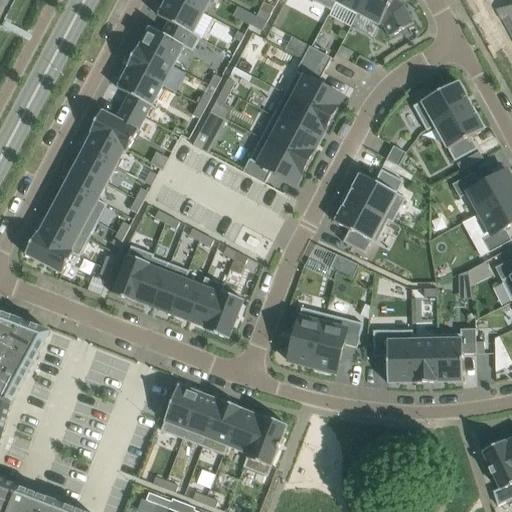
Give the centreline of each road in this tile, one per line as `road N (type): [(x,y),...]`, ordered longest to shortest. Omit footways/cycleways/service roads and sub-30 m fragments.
road 1 (residential): [(245,378),(284,270),(373,103),(457,39)]
road 2 (residential): [(0,257),(137,0)]
road 3 (residential): [(511,402),(392,413),(245,378)]
road 4 (residential): [(0,282),(245,378)]
road 5 (tertiary): [(0,160),(84,0)]
